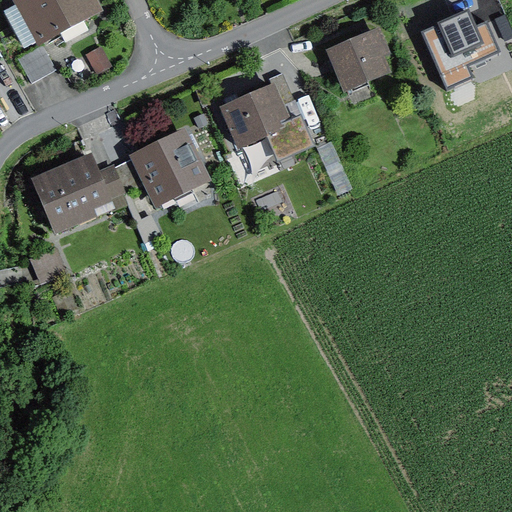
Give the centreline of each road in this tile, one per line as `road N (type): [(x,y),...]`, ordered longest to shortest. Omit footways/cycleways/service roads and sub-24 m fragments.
road 1 (residential): [(166,68),(28,126),(0,154)]
road 2 (residential): [(323,0),(166,68)]
